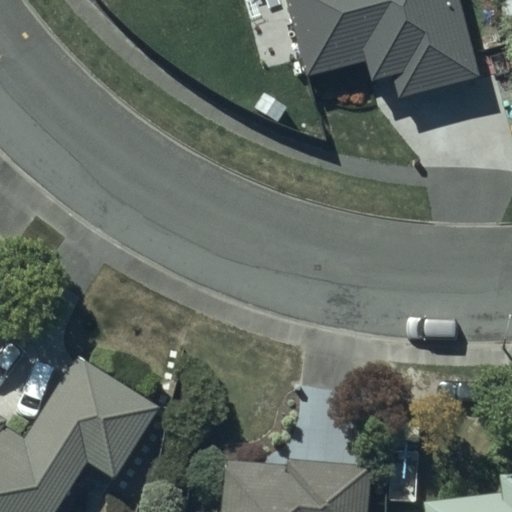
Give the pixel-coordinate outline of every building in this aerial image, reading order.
[(452,0),(288,0),(310,77),(368,61),(375,87),(397,81),(403,102),(475,82),(452,0)] [(511,0),(501,0),(511,43),(511,0)] [(0,511),(53,511),(91,456),(116,472),(162,402),(80,348),(25,433),(4,419),(9,412),(0,405),(0,511)] [(223,453),(218,511),(366,511),(371,459),(288,452),(288,458),(223,453)] [(511,511),(511,467),(499,468),(501,488),(425,495),(426,511),(511,511)]
